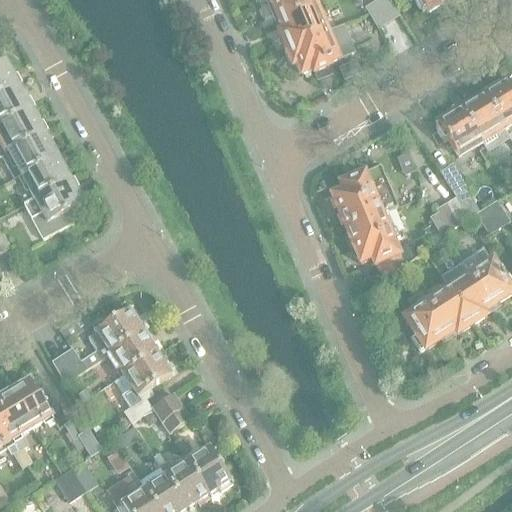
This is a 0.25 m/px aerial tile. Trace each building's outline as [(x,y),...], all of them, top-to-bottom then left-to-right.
[(317,10),(312,0),(272,0),(266,3),(276,27),(317,10)] [(399,18),(387,0),(380,0),(366,9),(379,30),(399,18)] [(451,0),(405,0),(408,4),(413,1),(422,15),(426,13),(427,15),(451,0)] [(326,12),(337,6),(336,3),(324,7),(326,12)] [(327,34),(317,10),(276,27),(287,52),(327,35),(327,34)] [(331,75),(327,66),(353,55),(342,28),(327,34),(327,35),(287,52),(293,67),(297,66),(302,77),(313,72),(317,80),(331,75)] [(0,95),(18,85),(6,64),(0,67),(0,95)] [(511,83),(508,86),(507,84),(483,98),(504,132),(511,127),(511,83)] [(0,125),(31,109),(18,85),(0,95),(0,125)] [(504,132),(483,98),(462,111),(483,145),(485,150),(488,155),(510,141),(508,138),(504,132)] [(45,134),(31,109),(0,125),(0,143),(6,155),(45,134)] [(483,145),(462,111),(438,126),(439,128),(435,130),(444,145),(448,143),(457,158),(456,159),(457,161),(483,145)] [(58,159),(45,134),(6,155),(7,157),(2,159),(14,181),(19,179),(20,180),(58,159)] [(488,155),(485,150),(479,154),(486,165),(492,161),(488,155)] [(71,182),(58,159),(20,180),(33,204),(71,182)] [(398,209),(380,167),(340,185),(342,192),(331,197),(346,232),(389,213),(398,209)] [(68,215),(84,206),(71,182),(33,204),(24,209),(43,243),(74,226),(68,215)] [(467,192),(456,199),(456,200),(469,221),(476,216),(480,214),(467,192)] [(460,227),(469,221),(456,200),(447,206),(460,227)] [(510,225),(497,205),(497,203),(486,209),(500,231),(510,225)] [(460,227),(447,206),(436,212),(438,215),(449,234),(460,227)] [(500,231),(486,209),(480,214),(476,216),(489,238),(500,231)] [(419,258),(414,246),(401,252),(397,243),(401,241),(389,213),(346,232),(360,266),(372,262),(375,269),(377,268),(382,279),(407,267),(405,264),(419,258)] [(438,215),(430,220),(433,225),(441,238),(441,239),(444,237),(449,234),(438,215)] [(0,256),(10,251),(0,233),(0,256)] [(511,299),(511,287),(493,259),(489,262),(483,252),(462,265),(493,313),(511,299)] [(493,313),(462,265),(441,279),(447,289),(474,330),(491,319),(488,316),(493,313)] [(412,281),(407,267),(382,279),(387,291),(397,286),(398,289),(404,287),(403,284),(412,281)] [(426,292),(419,281),(414,285),(421,295),(426,292)] [(450,340),(426,303),(421,295),(414,285),(409,288),(415,298),(408,302),(413,311),(401,319),(414,340),(411,341),(420,355),(423,353),(425,356),(450,340)] [(474,330),(447,289),(426,303),(450,340),(455,337),(457,341),(474,330)] [(109,358),(142,336),(138,330),(139,329),(137,326),(140,324),(136,317),(135,317),(132,314),(133,313),(133,312),(113,325),(109,319),(108,320),(109,320),(93,330),(92,329),(83,335),(88,342),(89,341),(96,353),(80,364),(72,352),(63,358),(76,380),(86,374),(102,362),(109,358)] [(123,379),(159,355),(158,354),(159,353),(158,352),(154,355),(150,349),(151,347),(154,345),(149,338),(148,338),(146,335),(147,334),(146,333),(142,336),(109,358),(123,379)] [(161,357),(159,355),(123,379),(141,405),(133,409),(129,403),(119,410),(131,426),(152,412),(145,402),(153,398),(150,393),(172,378),(171,377),(169,378),(165,372),(167,371),(164,368),(167,366),(162,357),(161,357)] [(76,380),(63,358),(52,365),(65,386),(76,380)] [(419,386),(418,379),(413,374),(407,375),(403,380),(404,386),(408,390),(414,390),(419,386)] [(54,423),(42,403),(43,402),(39,395),(37,396),(30,384),(24,387),(22,383),(9,390),(33,430),(42,425),(45,428),(54,423)] [(94,398),(88,389),(77,397),(83,405),(94,398)] [(22,437),(33,430),(9,390),(0,395),(0,418),(16,445),(14,447),(18,453),(28,468),(32,466),(24,452),(29,449),(22,437)] [(161,425),(183,411),(175,397),(152,412),(161,425)] [(183,411),(161,425),(169,437),(170,437),(190,423),(191,423),(183,411)] [(16,445),(0,418),(0,455),(14,447),(16,445)] [(78,439),(69,425),(64,428),(73,442),(78,439)] [(101,453),(88,433),(78,439),(91,459),(101,453)] [(236,489),(210,451),(189,465),(213,500),(222,494),(224,497),(236,489)] [(28,468),(18,453),(13,456),(22,472),(28,468)] [(213,500),(189,465),(175,474),(169,464),(166,466),(159,456),(155,459),(162,469),(189,511),(194,511),(201,508),(203,511),(215,503),(213,500)] [(97,487),(84,465),(72,473),(86,494),(97,487)] [(189,511),(162,469),(139,483),(145,493),(146,492),(158,511),(189,511)] [(86,494),(72,473),(61,479),(68,491),(63,494),(70,504),(86,494)] [(158,511),(146,492),(145,493),(139,483),(133,474),(128,477),(134,487),(111,501),(116,510),(118,510),(119,511),(120,511),(158,511)] [(0,511),(9,506),(0,491),(0,511)]
